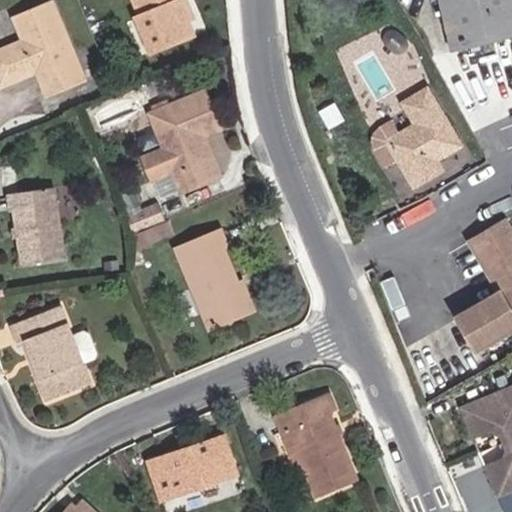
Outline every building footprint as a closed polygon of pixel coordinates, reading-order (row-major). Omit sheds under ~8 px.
[(22,37),(0,45),(0,61),(9,83),(36,72),(46,95),(85,79),(51,0),(50,0),(13,16),(22,37)] [(188,24),(178,0),(135,0),(143,18),(137,20),(152,55),(194,37),(188,24)] [(178,0),(188,24),(194,21),(185,0),(178,0)] [(511,36),(511,0),(441,0),(453,51),(511,36)] [(0,85),(1,87),(9,83),(0,61),(0,85)] [(220,173),(204,134),(221,127),(206,89),(151,112),(165,146),(145,155),(153,174),(173,165),(182,188),(220,173)] [(435,161),(460,146),(427,91),(404,104),(416,127),(402,135),(394,121),(381,128),(380,129),(379,129),(378,130),(377,131),(376,132),(375,133),(375,134),(374,136),(374,137),(373,138),(373,140),(373,141),(373,142),(373,143),(373,145),(373,146),(374,147),(374,149),(375,150),(375,151),(386,168),(399,161),(414,186),(441,170),(435,161)] [(153,174),(162,197),(182,188),(173,165),(153,174)] [(49,193),(9,198),(19,267),(59,261),(49,193)] [(152,226),(159,223),(153,207),(125,219),(131,234),(133,233),(152,226)] [(157,238),(172,231),(167,219),(159,223),(152,226),(157,238)] [(470,242),(501,293),(459,319),(478,351),(511,330),(511,233),(504,221),(470,242)] [(138,245),(157,238),(152,226),(133,233),(138,245)] [(177,247),(209,327),(243,313),(232,285),(237,283),(224,247),(228,245),(222,229),(177,247)] [(254,309),(242,281),(237,283),(232,285),(243,313),(254,309)] [(79,325),(67,330),(56,307),(11,326),(20,346),(28,343),(50,395),(87,379),(79,358),(90,353),(93,347),(85,328),(79,325)] [(511,388),(462,409),(475,440),(494,433),(501,436),(508,452),(505,460),(486,467),(499,499),(511,493),(511,388)] [(283,430),(289,427),(304,462),(318,495),(357,478),(328,410),(334,407),(327,390),(274,414),(281,431),(283,430)] [(283,430),(297,464),(304,462),(289,427),(283,430)] [(185,451),(184,448),(163,456),(165,461),(147,468),(158,499),(238,471),(224,434),(196,444),(197,447),(185,451)] [(163,456),(145,462),(147,468),(165,461),(163,456)]
